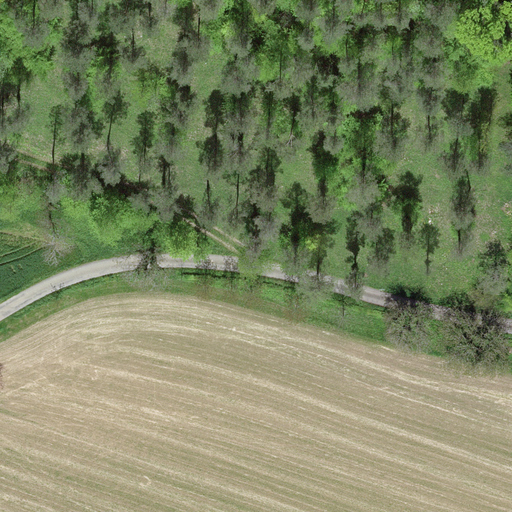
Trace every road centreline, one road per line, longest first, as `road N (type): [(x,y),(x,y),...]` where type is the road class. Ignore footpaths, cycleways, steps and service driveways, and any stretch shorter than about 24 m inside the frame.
road 1 (unclassified): [(511,332),(300,279),(155,264),(78,277),(0,317)]
road 2 (track): [(271,274),(131,182),(0,151)]
